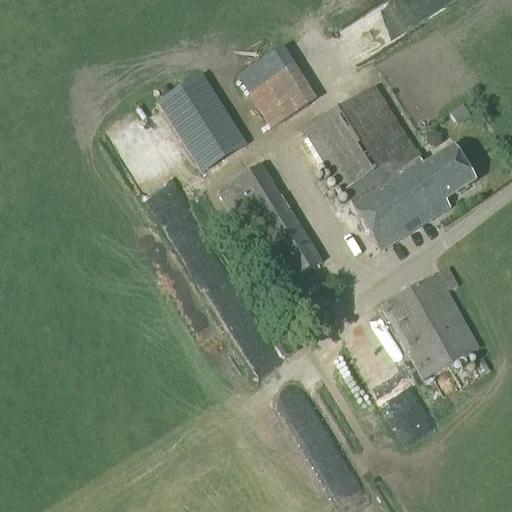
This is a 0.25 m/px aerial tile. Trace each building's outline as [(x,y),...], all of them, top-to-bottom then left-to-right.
[(276,131),(320,111),(307,83),(298,87),(293,74),(257,90),(276,131)] [(200,177),(246,148),(202,79),(156,107),(200,177)] [(422,169),(418,162),(420,160),(375,89),(302,135),(341,197),(343,196),(349,205),(381,255),(449,211),(445,204),(475,185),(452,150),(422,169)] [(440,137),(433,133),(425,138),(426,147),(433,151),(441,146),(440,137)] [(263,168),(219,194),(231,213),(272,188),(274,187),(263,168)] [(297,228),(257,253),(280,290),(322,265),(299,227),(297,228)] [(422,385),(479,352),(446,296),(458,289),(448,271),(436,278),(379,309),(422,385)] [(323,280),(305,302),(318,314),(337,292),(323,280)] [(268,376),(288,363),(283,354),(262,368),(268,376)] [(444,409),(453,404),(443,386),(434,392),(444,409)]
